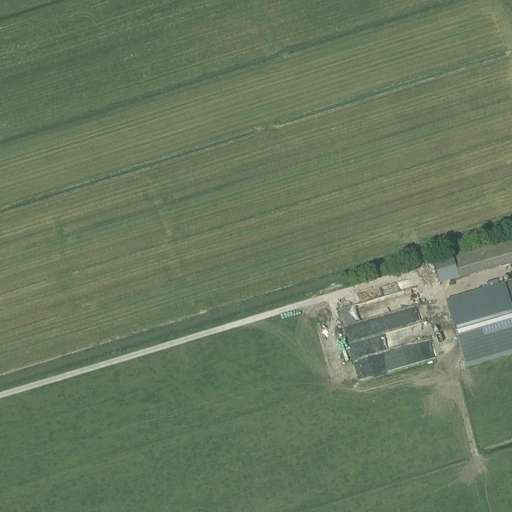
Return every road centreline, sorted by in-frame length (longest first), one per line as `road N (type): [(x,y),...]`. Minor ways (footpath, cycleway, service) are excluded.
road 1 (track): [(423,268),(0,397)]
road 2 (track): [(511,273),(432,297),(414,238)]
